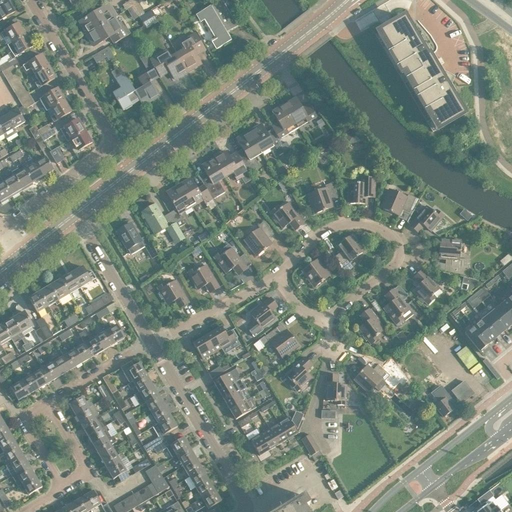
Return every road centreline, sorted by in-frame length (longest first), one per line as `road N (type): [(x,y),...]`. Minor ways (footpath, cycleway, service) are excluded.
road 1 (tertiary): [(75,213),(346,0)]
road 2 (residential): [(1,229),(111,143),(29,0)]
road 3 (residential): [(330,315),(397,260),(394,238),(346,224),(324,233),(273,279)]
road 4 (residential): [(246,511),(150,344)]
road 5 (residential): [(150,344),(75,213)]
road 6 (residential): [(150,344),(273,279)]
